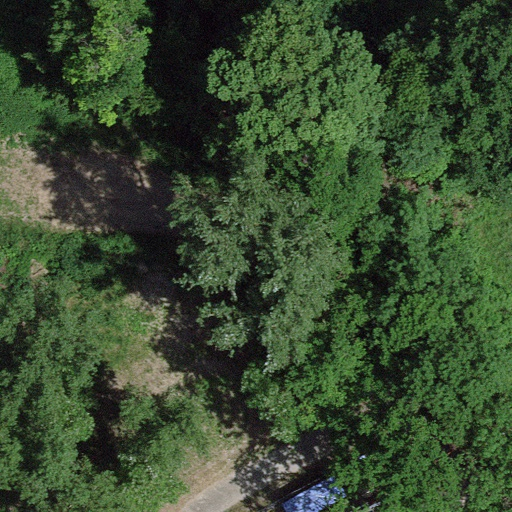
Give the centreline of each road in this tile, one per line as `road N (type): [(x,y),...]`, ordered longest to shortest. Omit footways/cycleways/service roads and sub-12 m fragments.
road 1 (track): [(163,0),(398,382)]
road 2 (residential): [(398,382),(475,511)]
